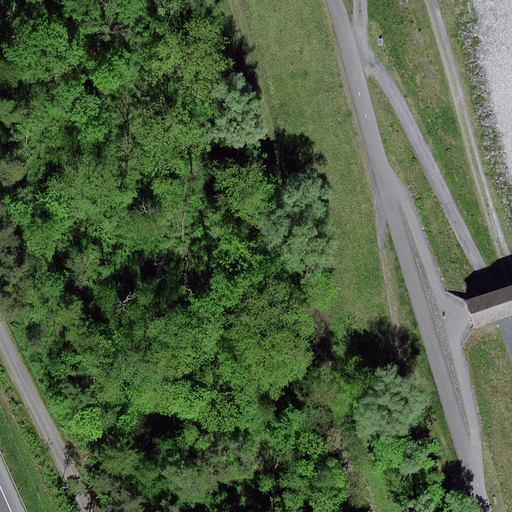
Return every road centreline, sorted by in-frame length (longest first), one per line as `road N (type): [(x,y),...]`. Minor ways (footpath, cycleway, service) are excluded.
road 1 (track): [(332,0),(475,489)]
road 2 (track): [(359,0),(350,58),(379,73),(403,114),(511,346)]
road 3 (track): [(511,278),(429,0)]
road 4 (track): [(0,304),(111,511)]
road 5 (track): [(388,196),(379,239),(400,350)]
